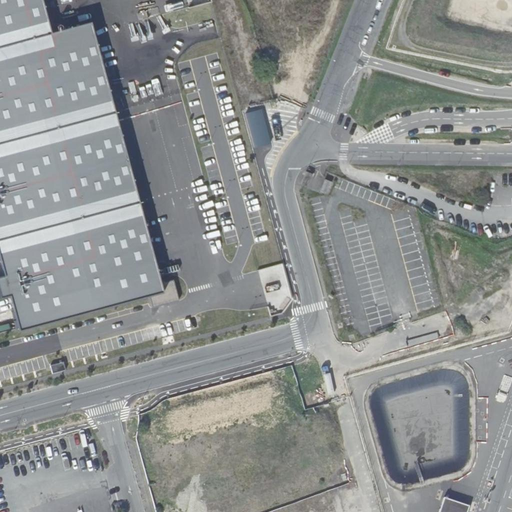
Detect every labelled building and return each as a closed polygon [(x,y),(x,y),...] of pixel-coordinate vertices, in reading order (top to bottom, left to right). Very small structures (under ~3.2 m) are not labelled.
[(0,0),(0,45),(52,31),(43,0),(0,0)] [(18,329),(19,332),(149,297),(152,307),(153,308),(180,301),(174,280),(166,282),(162,283),(116,112),(92,20),(52,31),(0,45),(0,258),(4,272),(5,276),(0,276),(0,298),(9,296),(9,298),(18,329)] [(263,107),(246,112),(255,146),(272,142),(263,107)] [(50,366),(53,374),(66,371),(63,363),(62,363),(50,366)] [(438,511),(466,511),(469,504),(445,496),(438,511)]
